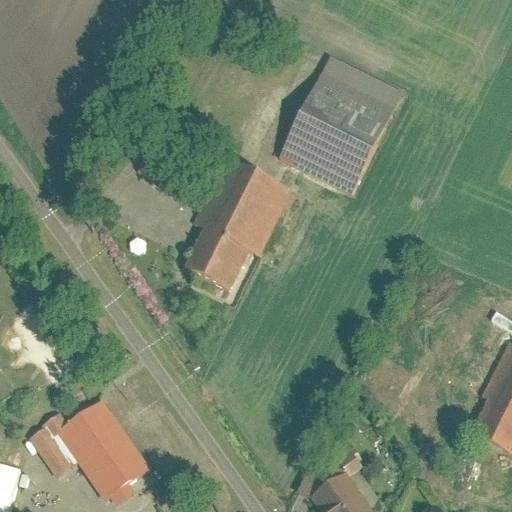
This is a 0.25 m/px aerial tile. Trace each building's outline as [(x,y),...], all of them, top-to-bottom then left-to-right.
[(329,62),(282,163),(356,197),(402,96),(329,62)] [(290,195),(223,163),(194,225),(199,227),(178,273),(226,295),(246,252),(260,259),(290,195)] [(511,349),(509,349),(467,438),(511,459),(511,349)] [(67,430),(57,437),(103,504),(146,475),(100,407),(67,430)] [(58,416),(42,427),(45,431),(51,441),(57,437),(67,430),(58,416)] [(28,442),(54,480),(71,469),(51,441),(45,431),(28,442)] [(369,511),(345,477),(310,503),(316,511),(369,511)]
